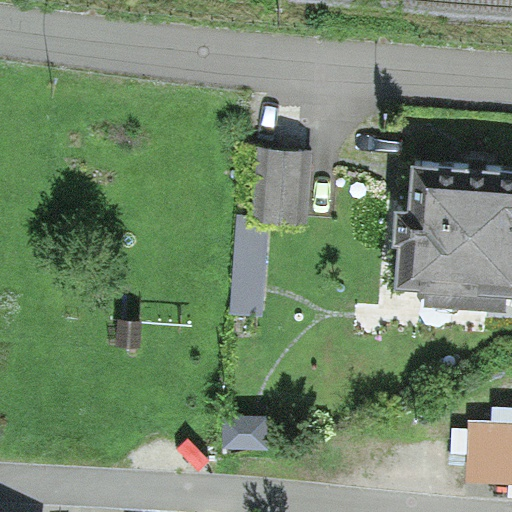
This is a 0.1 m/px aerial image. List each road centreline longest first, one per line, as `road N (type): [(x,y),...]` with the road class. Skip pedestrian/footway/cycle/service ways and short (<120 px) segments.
road 1 (residential): [(511,85),(438,86),(0,30)]
road 2 (residential): [(411,511),(0,480)]
